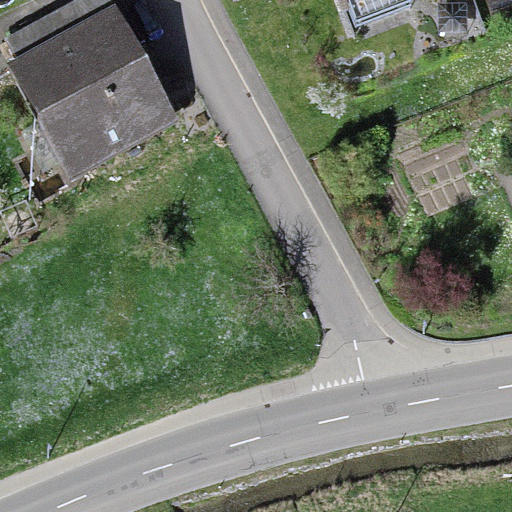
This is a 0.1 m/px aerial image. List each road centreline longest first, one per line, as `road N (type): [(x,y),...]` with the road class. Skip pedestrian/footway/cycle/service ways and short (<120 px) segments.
road 1 (residential): [(369,413),(351,332),(175,0)]
road 2 (secondary): [(47,511),(168,465),(369,413)]
road 3 (secondary): [(369,413),(511,387)]
